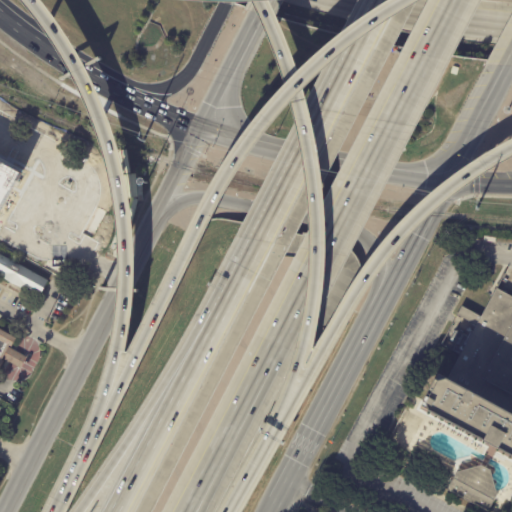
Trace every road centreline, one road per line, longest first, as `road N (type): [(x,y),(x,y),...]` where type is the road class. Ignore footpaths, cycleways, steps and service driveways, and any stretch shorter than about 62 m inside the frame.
road 1 (motorway): [(400,0),(300,73),(262,119),(101,413)]
road 2 (motorway): [(27,0),(77,68),(114,176),(124,292),(101,413)]
road 3 (motorway): [(287,403),(308,327),(311,185),(296,103),(257,0)]
road 4 (motorway): [(287,403),(398,233),(433,198),(511,150)]
road 5 (motorway): [(295,296),(449,0)]
road 6 (secondary): [(379,309),(378,265),(347,226),(209,197),(169,210),(152,228)]
road 7 (secondary): [(152,228),(23,466)]
road 8 (motorway): [(380,0),(255,240)]
road 9 (secondary): [(379,309),(497,72)]
road 10 (secondary): [(199,131),(445,178)]
road 11 (motorway): [(217,310),(77,511)]
road 12 (secondary): [(0,13),(68,63),(199,131)]
road 13 (motorway): [(217,310),(113,511)]
road 14 (secondary): [(275,505),(379,309)]
road 15 (motorway): [(211,464),(295,296)]
road 16 (motorway): [(352,0),(511,22)]
road 17 (secondary): [(106,84),(149,89),(182,78),(220,6)]
road 18 (motorway): [(226,511),(287,403)]
road 19 (secondary): [(256,24),(199,131)]
